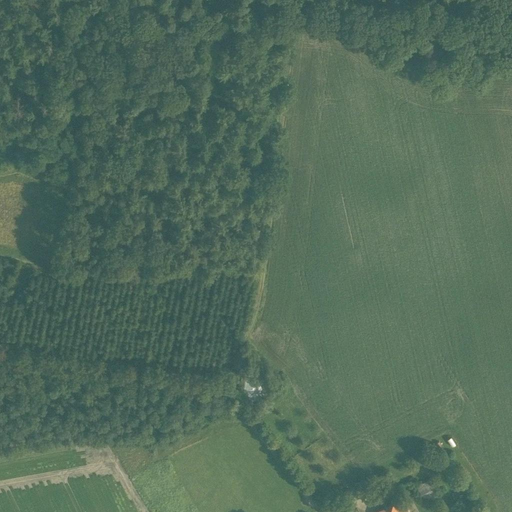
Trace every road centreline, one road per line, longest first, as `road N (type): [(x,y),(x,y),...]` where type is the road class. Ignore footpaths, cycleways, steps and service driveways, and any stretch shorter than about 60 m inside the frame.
road 1 (track): [(284,0),(258,296),(220,382)]
road 2 (track): [(220,382),(165,430),(0,446)]
road 3 (track): [(220,382),(0,351)]
road 4 (unclassified): [(310,511),(220,382)]
